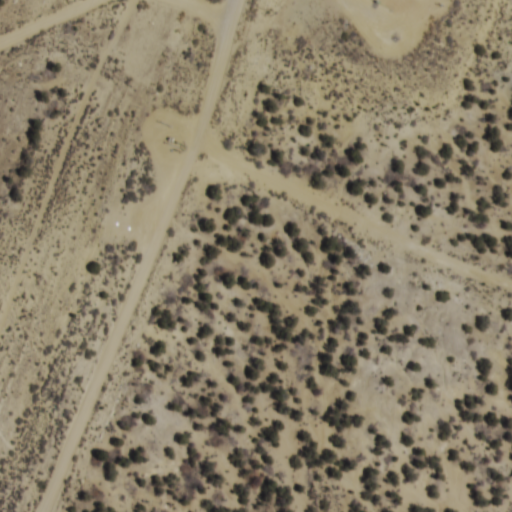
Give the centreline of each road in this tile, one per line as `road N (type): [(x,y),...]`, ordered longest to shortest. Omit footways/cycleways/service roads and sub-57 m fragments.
road 1 (residential): [(43,511),(192,152),(234,0)]
road 2 (track): [(511,274),(192,152)]
